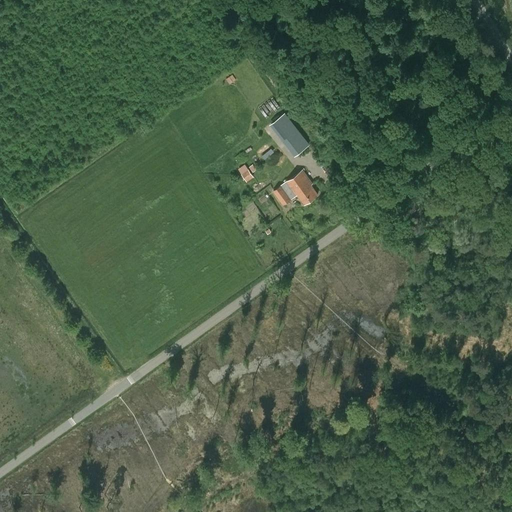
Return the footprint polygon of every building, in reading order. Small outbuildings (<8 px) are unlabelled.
[(234,74),(228,79),(231,84),(238,80),(234,74)] [(272,127),(294,159),(309,149),(286,116),(272,127)] [(274,148),(265,156),(269,159),(277,151),(274,148)] [(246,182),(253,178),(245,166),(238,171),(246,182)] [(318,195),(311,186),(313,184),(303,170),(288,181),(274,191),(283,204),(297,194),(305,204),(318,195)]
